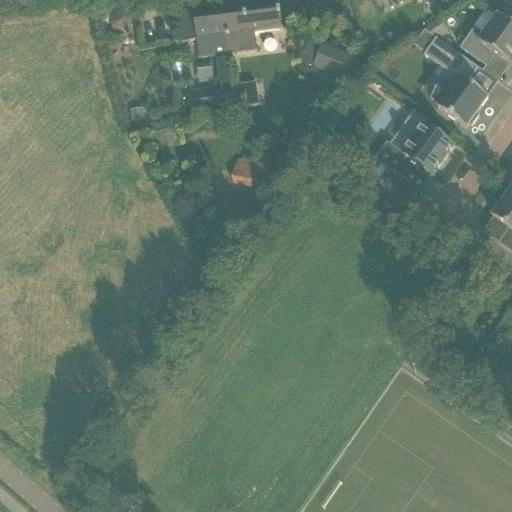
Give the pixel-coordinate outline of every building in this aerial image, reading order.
[(274,0),(221,7),(228,56),(256,52),(254,35),(282,31),(277,0),(274,0)] [(461,4),(459,0),(443,0),(448,10),(461,4)] [(511,2),(500,20),(511,28),(511,2)] [(215,57),(228,56),(221,7),(179,13),(183,44),(197,42),(199,60),(215,57)] [(486,68),(495,56),(511,68),(511,66),(511,28),(500,20),(497,18),(484,36),(475,29),(460,50),(486,68)] [(438,21),(424,31),(436,40),(438,41),(447,34),(438,21)] [(424,31),(414,45),(426,54),(436,40),(424,31)] [(477,115),(488,99),(468,85),(478,70),(438,41),(436,40),(426,54),(424,57),(450,75),(443,85),(442,84),(431,99),(440,106),(437,110),(466,130),(469,126),(471,128),(479,117),(477,115)] [(323,43),(311,69),(326,75),(343,83),(355,58),(338,50),(323,43)] [(232,87),(228,56),(215,57),(219,89),(232,87)] [(244,85),(232,87),(235,111),(248,109),(244,85)] [(197,116),(235,111),(232,87),(219,89),(193,93),(197,116)] [(143,110),(131,112),(132,123),(144,122),(143,110)] [(403,156),(387,144),(375,161),(404,182),(416,166),(432,177),(453,148),(424,127),(403,156)] [(155,134),(159,150),(178,145),(174,129),(155,134)] [(237,162),(235,174),(233,186),(273,194),(276,175),(273,174),(270,168),(270,166),(237,162)] [(511,195),(510,194),(507,198),(504,196),(496,207),(499,210),(492,219),(508,230),(498,245),(511,255),(511,195)]
